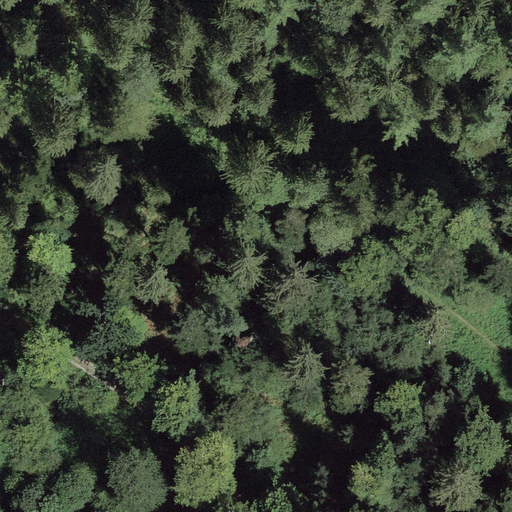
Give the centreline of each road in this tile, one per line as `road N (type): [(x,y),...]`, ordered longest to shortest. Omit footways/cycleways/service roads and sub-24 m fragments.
road 1 (track): [(511,368),(451,309),(23,0)]
road 2 (track): [(0,306),(197,444),(254,511)]
